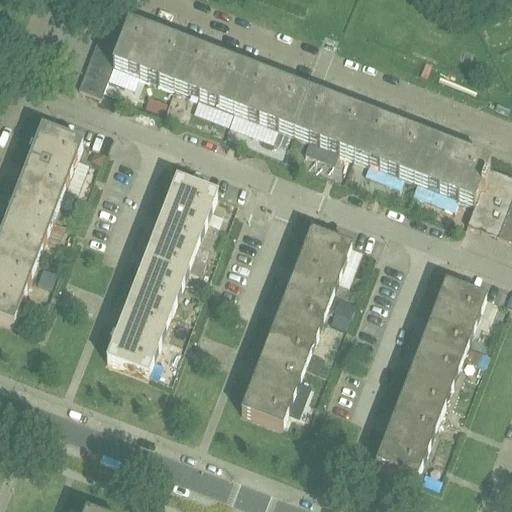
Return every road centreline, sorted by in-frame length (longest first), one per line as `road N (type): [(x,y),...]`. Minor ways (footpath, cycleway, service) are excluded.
road 1 (residential): [(511,277),(11,86)]
road 2 (residential): [(511,136),(154,0)]
road 3 (unclassified): [(279,511),(0,403)]
